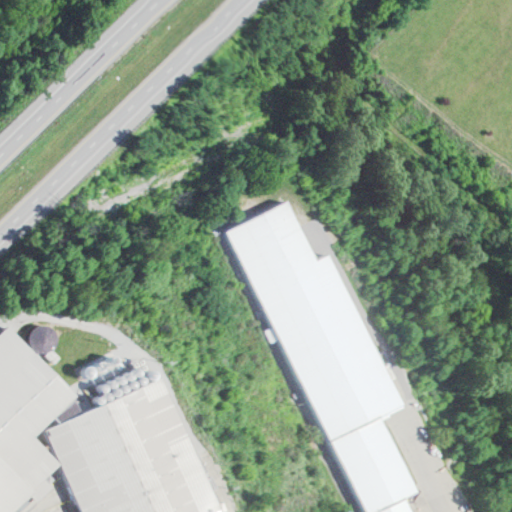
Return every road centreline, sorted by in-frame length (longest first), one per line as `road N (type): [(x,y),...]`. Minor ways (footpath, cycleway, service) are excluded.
road 1 (motorway): [(0,244),(252,0)]
road 2 (motorway): [(157,0),(0,152)]
